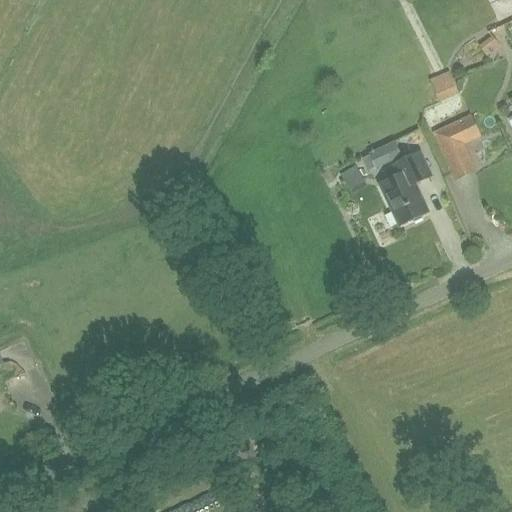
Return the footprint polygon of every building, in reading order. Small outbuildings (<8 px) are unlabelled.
[(487,55),(499,46),(492,37),(480,46),(487,55)] [(448,72),(443,74),(429,81),(435,93),(439,102),(458,93),(448,72)] [(437,153),(472,137),(462,117),(428,133),(437,152),(437,153)] [(394,142),(368,154),(376,170),(402,158),(394,142)] [(422,219),(423,214),(427,212),(414,184),(431,176),(420,153),(393,166),(398,176),(381,184),(400,225),(409,220),(414,223),(422,219)] [(354,188),(373,183),(369,167),(350,172),(354,188)]
